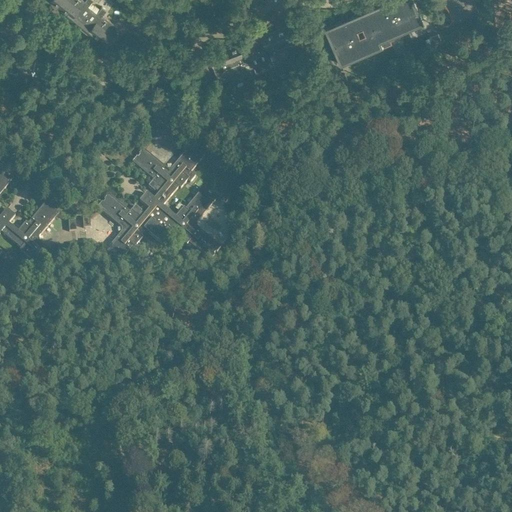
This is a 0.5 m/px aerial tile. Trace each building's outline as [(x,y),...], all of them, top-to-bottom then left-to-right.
[(51,0),(50,1),(71,18),(70,19),(79,27),(93,9),(96,5),(92,2),(93,0),(85,0),(85,1),(83,0),(51,0)] [(413,0),(388,0),(366,10),(382,47),(392,43),(391,40),(400,36),(399,33),(424,23),(413,0)] [(93,9),(79,27),(88,34),(89,32),(110,49),(124,32),(116,26),(103,15),(107,10),(102,6),(100,9),(96,5),(93,9)] [(382,47),(366,10),(348,18),(348,19),(342,22),(341,20),(325,28),(341,64),(382,47)] [(262,34),(252,37),(262,64),(264,70),(273,66),(271,61),(274,60),(272,55),(289,48),(291,54),(295,52),(304,49),(296,28),(299,27),(296,20),(286,24),(287,26),(262,35),(262,34)] [(438,33),(429,37),(432,44),(441,39),(438,33)] [(262,64),(252,37),(240,42),(241,44),(216,53),(216,51),(206,54),(209,62),(211,61),(219,81),(231,76),(229,71),(249,63),(251,68),(254,67),(256,73),(264,70),(262,64)] [(4,61),(5,61),(3,71),(17,74),(24,48),(8,45),(4,61)] [(308,59),(306,52),(296,56),(299,63),(308,59)] [(345,74),(335,78),(338,85),(348,81),(345,74)] [(220,86),(223,92),(232,89),(230,82),(220,86)] [(154,180),(148,187),(154,192),(156,189),(160,192),(154,200),(146,193),(139,201),(149,210),(144,215),(140,212),(141,211),(135,206),(129,213),(108,194),(103,200),(105,201),(102,203),(102,202),(97,208),(121,227),(122,231),(102,257),(115,267),(129,250),(134,254),(139,248),(136,246),(143,237),(141,236),(145,231),(162,245),(170,235),(169,234),(172,230),(179,235),(177,238),(187,245),(188,243),(210,261),(221,247),(197,227),(196,223),(216,198),(203,188),(186,209),(183,207),(175,217),(162,206),(178,187),(180,189),(187,180),(190,183),(195,177),(190,173),(204,156),(199,152),(198,153),(195,151),(196,149),(191,146),(172,169),(167,170),(143,150),(133,163),(154,180)] [(0,279),(8,286),(19,273),(0,257),(0,233),(1,232),(20,248),(19,250),(28,258),(30,256),(51,274),(62,261),(40,242),(39,236),(58,214),(45,203),(26,226),(24,224),(17,233),(8,225),(13,219),(4,212),(0,216),(0,193),(12,178),(0,168),(0,279)] [(92,250),(91,240),(84,240),(85,251),(92,250)] [(78,254),(77,243),(70,244),(71,254),(78,254)]
